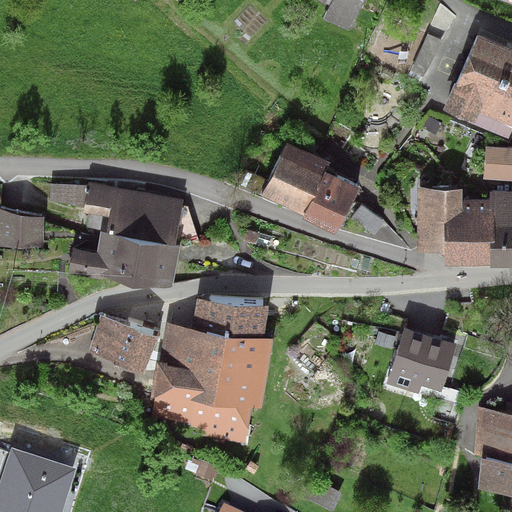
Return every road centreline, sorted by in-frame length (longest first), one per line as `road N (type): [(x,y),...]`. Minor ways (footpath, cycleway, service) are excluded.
road 1 (residential): [(0,165),(129,171),(195,186),(458,275)]
road 2 (tertiary): [(458,275),(383,286),(135,294),(101,302),(0,352)]
